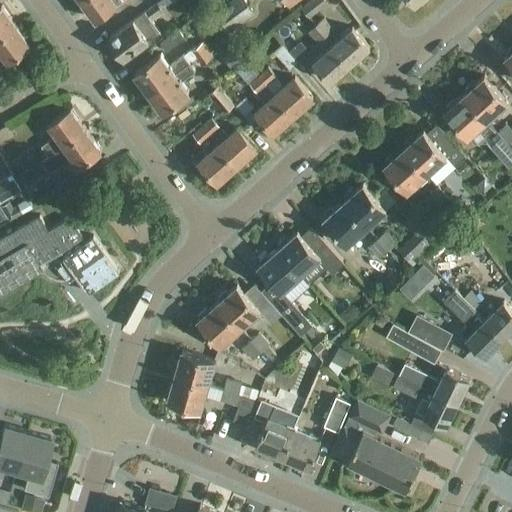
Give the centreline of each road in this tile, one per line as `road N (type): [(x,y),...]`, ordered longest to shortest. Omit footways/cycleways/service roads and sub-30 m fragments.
road 1 (residential): [(207,238),(406,62)]
road 2 (residential): [(329,511),(109,420)]
road 3 (residential): [(207,238),(77,64)]
road 4 (residential): [(109,420),(131,332),(165,276),(207,238)]
road 5 (residential): [(448,511),(511,388)]
